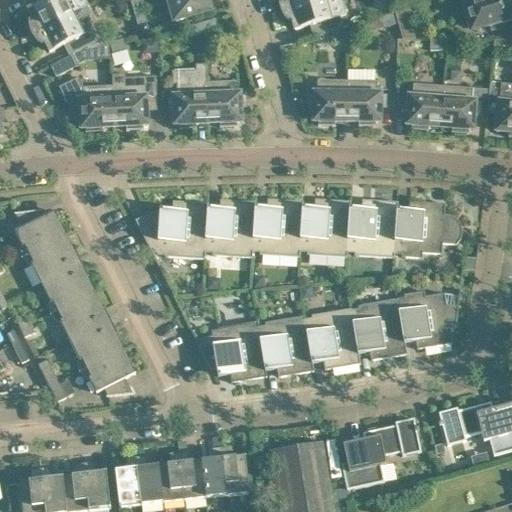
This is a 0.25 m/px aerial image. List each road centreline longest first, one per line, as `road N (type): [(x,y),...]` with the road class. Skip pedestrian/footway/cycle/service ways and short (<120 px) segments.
road 1 (residential): [(183,416),(346,398),(483,364),(497,324),(511,176)]
road 2 (residential): [(183,416),(60,167)]
road 3 (residential): [(60,167),(290,157)]
road 4 (residential): [(290,157),(511,172)]
road 5 (residential): [(0,438),(183,416)]
road 6 (residential): [(290,157),(249,0)]
road 7 (residential): [(60,167),(0,46)]
